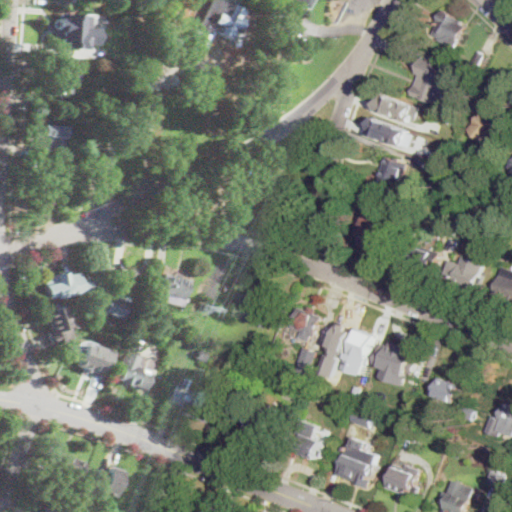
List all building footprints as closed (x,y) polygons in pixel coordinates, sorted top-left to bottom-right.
[(217,0),(243,13),(233,33),(232,32),(227,41),(212,33),(205,48),(192,42),(195,38),(190,35),(194,27),(196,28),(210,0),(217,0)] [(312,0),(307,8),(291,0),(312,0)] [(456,48),(432,34),(447,9),(465,20),(463,23),(469,26),(456,48)] [(79,25),(79,33),(75,33),(75,47),(65,47),(65,53),(55,53),(55,46),(52,46),(52,36),(53,36),(53,31),(58,31),(58,25),(79,25)] [(175,55),(161,49),(167,34),(181,39),(175,55)] [(479,67),(472,63),(481,51),(487,55),(479,67)] [(462,80),(455,98),(446,95),(441,106),(413,95),(422,74),(418,73),(425,56),(456,68),(453,77),(462,80)] [(76,67),(76,85),(66,85),(66,100),(49,100),(49,67),(76,67)] [(379,107),(413,122),(415,118),(419,119),(424,107),(385,92),(379,107)] [(486,111),(492,117),(495,113),(502,120),(500,123),(509,132),(499,143),(493,137),(488,143),(473,128),(478,123),(476,121),(486,111)] [(374,132),(405,144),(411,129),(377,116),(372,127),(376,129),(374,132)] [(116,134),(116,120),(135,120),(135,134),(116,134)] [(64,127),(61,156),(47,154),(48,148),(39,147),(42,124),(64,127)] [(105,149),(104,170),(81,170),(82,148),(105,149)] [(410,164),(404,180),(402,185),(393,182),(390,188),(379,184),(390,156),(410,164)] [(428,162),(426,168),(416,164),(419,158),(428,162)] [(59,194),(51,194),(50,198),(39,198),(40,171),(60,171),(59,194)] [(374,210),(406,223),(398,242),(382,235),(381,238),(394,243),(388,257),(361,246),(365,237),(359,235),(368,214),(372,215),(374,210)] [(460,224),(456,237),(444,232),(448,219),(460,224)] [(415,244),(432,250),(433,247),(444,252),(439,267),(435,266),(433,271),(403,260),(406,253),(411,255),(415,244)] [(490,257),(477,290),(457,282),(458,279),(447,275),(453,260),(463,264),(466,256),(475,260),(478,253),(490,257)] [(511,303),(507,302),(509,298),(496,294),(506,266),(511,268),(511,303)] [(65,275),(76,273),(79,293),(53,298),(53,296),(45,298),(41,280),(49,278),(49,276),(63,273),(65,275)] [(190,280),(183,307),(165,302),(167,296),(158,294),(164,273),(190,280)] [(128,298),(119,319),(101,311),(101,312),(89,307),(96,293),(105,297),(108,289),(128,298)] [(278,304),(268,328),(235,315),(244,291),(278,304)] [(65,340),(51,345),(46,332),(49,331),(42,311),(61,304),(69,326),(65,328),(67,333),(63,334),(65,340)] [(325,316),(318,336),(314,334),(313,340),(303,337),(305,331),(296,328),(302,308),(325,316)] [(380,333),(368,366),(371,367),(368,376),(347,368),(363,326),(380,333)] [(115,330),(112,337),(105,335),(107,327),(115,330)] [(418,363),(414,374),(409,372),(404,384),(383,375),(386,366),(377,362),(385,341),(391,344),(393,339),(418,348),(414,360),(418,363)] [(104,351),(95,373),(72,364),(79,348),(93,353),(95,347),(104,351)] [(322,352),(311,378),(295,372),(298,367),(302,368),(304,362),(302,361),(308,347),(322,352)] [(207,352),(203,361),(195,357),(198,349),(207,352)] [(150,375),(146,389),(114,380),(122,352),(138,357),(135,366),(142,368),(140,372),(150,375)] [(461,386),(455,402),(436,393),(442,378),(461,386)] [(223,421),(215,418),(213,423),(200,418),(201,415),(189,411),(197,391),(212,396),(211,399),(228,405),(223,421)] [(511,404),(511,424),(502,420),(508,403),(511,404)] [(374,426),(355,419),(362,404),(380,411),(374,426)] [(475,421),(465,417),(470,407),(479,411),(475,421)] [(284,432),(281,440),(249,429),(256,410),(278,417),(275,429),(284,432)] [(426,428),(421,442),(403,435),(408,422),(426,428)] [(328,450),(326,457),(321,455),(320,458),(297,450),(304,432),(326,440),(323,448),(328,450)] [(371,486),(359,481),(361,476),(344,469),(354,443),(384,455),(371,486)] [(459,447),(456,456),(451,454),(454,446),(459,447)] [(84,463),(77,482),(55,473),(59,463),(56,462),(59,453),(84,463)] [(399,464),(413,469),(415,466),(425,470),(419,487),(417,486),(413,496),(390,487),(399,464)] [(122,472),(113,497),(99,492),(101,486),(93,484),(98,468),(107,471),(108,467),(122,472)] [(511,476),(506,488),(494,483),(499,471),(511,476)] [(479,488),(469,511),(452,511),(453,511),(447,509),(448,504),(443,502),(447,491),(453,493),(457,480),(479,488)] [(65,511),(45,511),(52,494),(70,501),(65,511)] [(511,504),(511,511),(488,511),(491,507),(497,509),(500,500),(511,504)]
